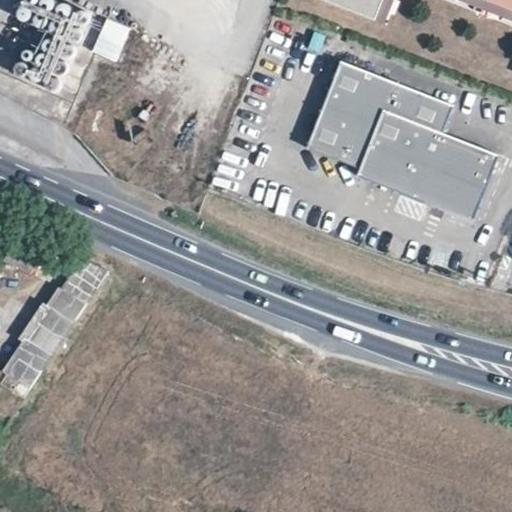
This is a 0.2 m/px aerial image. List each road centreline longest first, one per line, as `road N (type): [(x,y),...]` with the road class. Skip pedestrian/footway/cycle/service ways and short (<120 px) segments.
road 1 (primary): [(0,178),(253,290),(402,341)]
road 2 (primary): [(402,341),(420,363),(511,390)]
